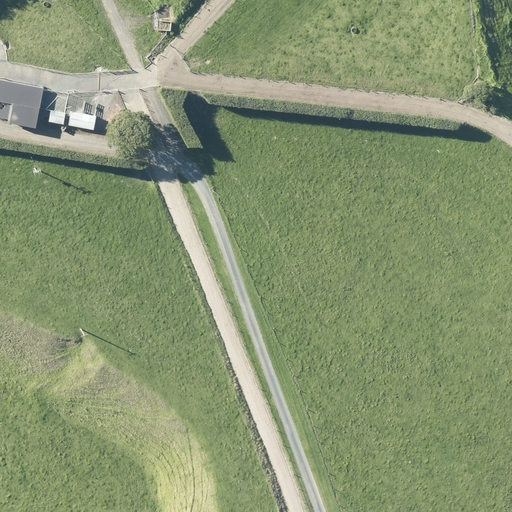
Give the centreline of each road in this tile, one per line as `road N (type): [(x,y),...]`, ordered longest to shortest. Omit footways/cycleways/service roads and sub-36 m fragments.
road 1 (track): [(511,141),(477,119),(413,108),(40,84),(0,73)]
road 2 (unclassified): [(308,511),(150,89)]
road 3 (track): [(150,89),(239,0)]
